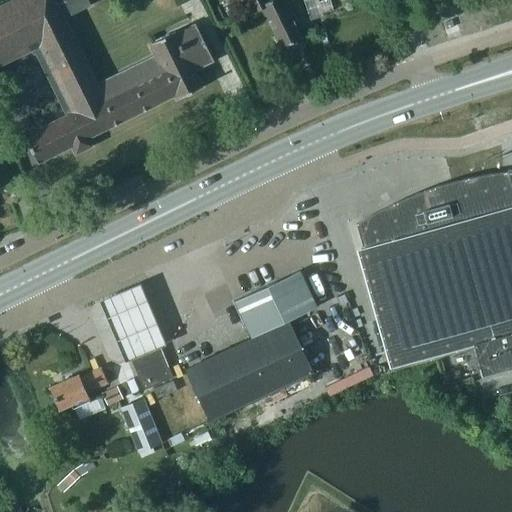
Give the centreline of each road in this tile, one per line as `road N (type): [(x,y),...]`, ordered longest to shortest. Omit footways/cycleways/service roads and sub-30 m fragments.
road 1 (residential): [(422,63),(300,113),(0,259)]
road 2 (primary): [(0,294),(322,137)]
road 3 (residential): [(0,327),(305,175)]
